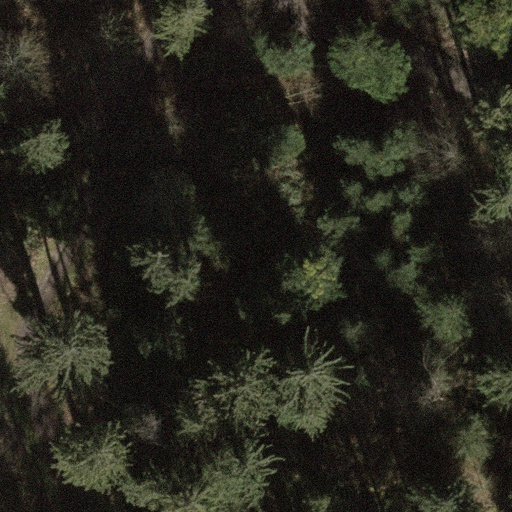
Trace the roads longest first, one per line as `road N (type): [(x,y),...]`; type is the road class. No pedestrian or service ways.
road 1 (track): [(76,511),(11,357),(185,0)]
road 2 (track): [(215,0),(466,75),(511,100)]
